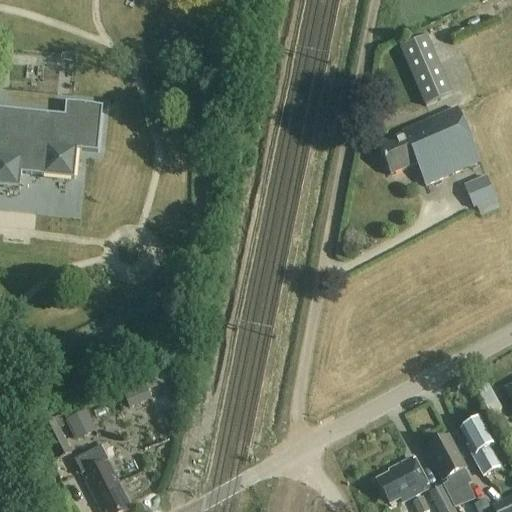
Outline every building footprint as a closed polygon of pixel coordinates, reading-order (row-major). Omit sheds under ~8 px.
[(426,107),(451,97),(426,38),(401,49),(426,107)] [(0,186),(19,189),(21,175),(74,180),(77,152),(98,154),(102,108),(66,105),(65,117),(0,110),(0,186)] [(425,187),(480,163),(458,110),(402,134),(403,137),(378,148),(390,176),(416,166),(425,187)] [(501,211),(496,200),(487,178),(465,187),(475,209),(477,208),(482,219),(501,211)] [(147,389),(125,398),(130,411),(152,403),(147,389)] [(52,418),(37,426),(43,438),(58,464),(73,455),(58,430),(52,418)] [(485,479),(502,470),(493,452),(497,450),(482,423),(465,432),(470,442),(467,444),(485,479)] [(447,485),(442,488),(453,510),(473,501),(466,485),(470,483),(464,469),(466,468),(451,437),(425,449),(441,481),(445,479),(447,485)] [(105,511),(124,511),(126,511),(131,509),(100,447),(73,460),(99,511),(104,511),(105,511)] [(415,499),(432,490),(415,457),(375,477),(390,507),(413,496),(415,499)] [(428,494),(436,511),(454,511),(453,510),(442,488),(428,494)] [(493,511),(511,511),(511,498),(492,508),(493,511)] [(413,504),(416,511),(427,511),(422,500),(413,504)]
